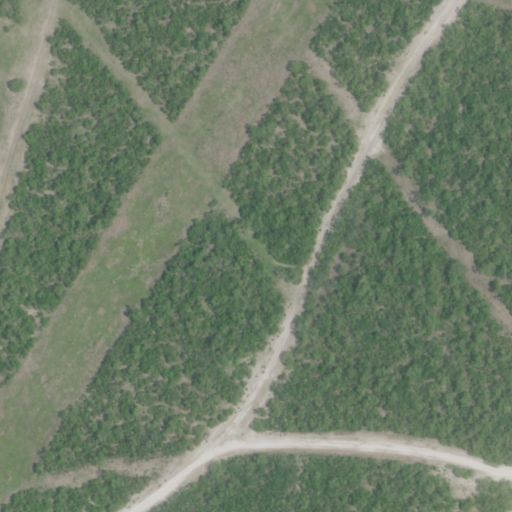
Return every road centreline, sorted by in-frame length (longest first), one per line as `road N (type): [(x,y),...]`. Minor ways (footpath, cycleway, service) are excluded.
road 1 (track): [(485,0),(265,404),(116,511)]
road 2 (track): [(233,427),(511,470)]
